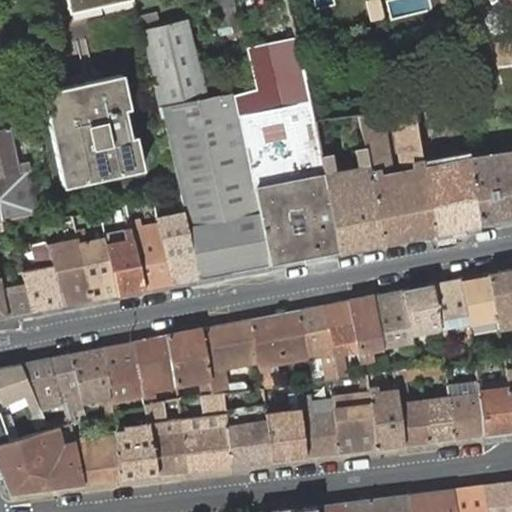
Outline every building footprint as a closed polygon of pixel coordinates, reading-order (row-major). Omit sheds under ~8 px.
[(67,0),(69,8),(105,0),(67,0)] [(70,14),(131,0),(105,0),(69,8),(70,14)] [(240,21),(235,0),(214,0),(221,25),(240,21)] [(199,278),(269,264),(231,93),(209,97),(188,18),(141,29),(161,117),(163,116),(174,166),(180,194),(186,218),(199,278)] [(269,264),(338,251),(323,173),(320,157),(312,119),(293,35),(246,46),(255,87),(231,93),(269,264)] [(495,66),(510,64),(511,64),(511,41),(489,44),(495,66)] [(71,85),(43,91),(63,185),(141,168),(134,136),(129,137),(128,132),(125,118),(123,107),(128,106),(121,74),(106,78),(95,80),(71,85)] [(503,96),(511,95),(511,83),(500,84),(503,96)] [(381,243),(433,233),(421,170),(410,107),(408,107),(357,113),(365,154),(367,165),(381,243)] [(0,173),(28,168),(18,122),(0,126),(0,173)] [(323,173),(338,251),(381,243),(367,165),(365,154),(364,149),(355,150),(358,167),(334,172),(330,155),(320,157),(323,173)] [(478,224),(511,217),(511,153),(466,161),(478,224)] [(433,233),(478,224),(466,161),(421,170),(433,233)] [(0,173),(0,219),(1,219),(24,214),(38,212),(31,182),(28,168),(0,173)] [(153,200),(147,201),(152,225),(158,224),(153,200)] [(27,226),(40,223),(38,212),(24,214),(27,226)] [(158,224),(171,284),(199,278),(186,218),(158,224)] [(131,230),(143,289),(171,284),(158,224),(152,225),(139,228),(138,221),(129,223),(131,230)] [(116,294),(143,289),(131,230),(105,235),(106,244),(116,294)] [(90,299),(116,294),(106,244),(88,247),(85,234),(80,231),(75,232),(77,240),(77,241),(90,299)] [(62,304),(90,299),(77,241),(77,240),(46,246),(51,264),(62,304)] [(38,268),(51,264),(46,246),(45,241),(32,244),(38,268)] [(31,310),(62,304),(51,264),(38,268),(23,270),(26,283),(31,310)] [(497,328),(511,324),(511,268),(487,273),(497,328)] [(470,332),(497,328),(487,273),(460,279),(469,322),(470,330),(470,332)] [(0,288),(11,286),(8,274),(0,275),(0,288)] [(440,334),(440,335),(447,334),(445,326),(469,322),(460,279),(431,284),(439,328),(440,334)] [(0,293),(5,315),(31,310),(26,283),(11,286),(0,288),(0,293)] [(431,284),(402,290),(410,334),(439,328),(431,284)] [(382,345),(411,339),(410,334),(402,290),(372,295),(382,345)] [(360,361),(368,359),(365,348),(382,345),(372,295),(348,300),(358,349),(360,361)] [(348,300),(323,305),(333,353),(335,364),(340,363),(338,352),(358,349),(348,300)] [(330,369),(335,367),(335,364),(333,353),(323,305),(299,310),(308,358),(326,355),(328,364),(329,364),(330,369)] [(268,366),(308,358),(299,310),(250,319),(257,362),(261,378),(270,377),(268,366)] [(250,319),(200,329),(212,393),(223,392),(230,391),(246,390),(245,384),(242,382),(232,383),(227,387),(224,369),(257,362),(250,319)] [(445,326),(447,334),(470,330),(469,322),(445,326)] [(200,381),(203,394),(204,394),(212,393),(200,329),(167,335),(175,384),(176,385),(200,381)] [(143,398),(144,405),(153,403),(151,390),(168,386),(175,384),(167,335),(132,342),(143,398)] [(136,400),(143,398),(132,342),(102,347),(111,398),(113,407),(123,405),(122,397),(135,394),(136,400)] [(102,347),(72,353),(79,391),(102,387),(104,400),(111,398),(102,347)] [(72,410),(82,408),(79,391),(72,353),(50,357),(54,376),(55,380),(56,384),(61,397),(70,423),(76,421),(72,410)] [(39,405),(61,397),(56,384),(55,380),(54,376),(50,357),(21,363),(32,389),(39,405)] [(363,375),(367,374),(374,374),(371,359),(368,359),(360,361),(363,375)] [(445,371),(445,363),(444,359),(418,363),(420,375),(445,371)] [(32,389),(21,363),(0,367),(0,400),(1,403),(25,392),(29,400),(27,401),(30,410),(40,406),(39,405),(32,389)] [(403,444),(428,441),(423,401),(410,403),(407,380),(420,378),(419,377),(419,370),(418,363),(415,364),(416,367),(405,368),(394,370),(393,371),(395,383),(397,405),(403,444)] [(453,438),(484,434),(479,391),(477,382),(447,385),(448,389),(449,398),(453,438)] [(299,408),(298,397),(296,383),(289,384),(292,409),(299,408)] [(376,448),(403,444),(397,405),(395,383),(368,386),(376,448)] [(484,434),(511,430),(511,413),(508,387),(479,391),(484,434)] [(428,441),(453,438),(449,398),(448,389),(440,390),(441,399),(423,401),(428,441)] [(223,392),(231,465),(270,460),(266,419),(265,413),(263,400),(233,404),(230,391),(223,392)] [(207,414),(182,418),(189,471),(231,465),(223,392),(212,393),(204,394),(207,414)] [(369,392),(361,393),(332,397),(332,398),(338,452),(376,448),(369,392)] [(304,456),(338,452),(332,398),(311,401),(311,396),(298,397),(299,408),(304,456)] [(138,406),(144,405),(143,398),(136,400),(138,406)] [(189,471),(182,418),(165,420),(162,401),(153,403),(144,405),(145,408),(156,474),(189,471)] [(121,479),(156,474),(145,408),(137,409),(139,419),(135,419),(135,423),(115,426),(116,430),(121,479)] [(270,460),(304,456),(299,408),(292,409),(292,416),(266,419),(270,460)] [(292,416),(292,409),(265,413),(266,419),(292,416)] [(19,438),(9,412),(0,414),(0,415),(7,434),(9,440),(19,438)] [(0,443),(9,440),(7,434),(0,415),(0,443)] [(50,428),(55,428),(52,421),(47,422),(49,429),(50,428)] [(49,429),(43,430),(48,444),(54,443),(50,428),(49,429)] [(41,459),(57,455),(54,443),(48,444),(43,430),(35,433),(41,459)] [(82,483),(121,479),(116,430),(109,431),(109,434),(78,437),(80,445),(75,452),(82,483)] [(11,492),(82,483),(75,452),(75,451),(74,450),(57,455),(41,459),(35,433),(19,438),(9,440),(0,443),(0,470),(9,492),(11,492)] [(511,511),(511,481),(483,485),(486,511),(511,511)] [(452,489),(454,511),(486,511),(483,485),(452,489)] [(454,511),(452,489),(408,494),(409,511),(454,511)] [(344,511),(409,511),(408,494),(343,502),(344,511)] [(314,511),(344,511),(343,502),(313,506),(314,511)]
